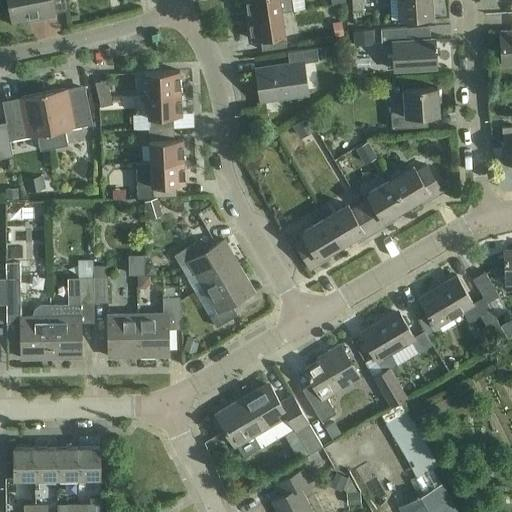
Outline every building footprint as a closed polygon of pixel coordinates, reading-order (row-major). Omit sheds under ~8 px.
[(7,0),(12,20),(35,15),(36,19),(54,16),(50,0),(7,0)] [(245,0),(248,17),(281,13),(293,11),(291,0),(245,0)] [(363,0),(355,0),(351,0),(352,11),(364,10),(363,0)] [(431,0),(396,0),(398,19),(432,17),(431,0)] [(281,13),(248,17),(251,40),(259,38),(261,50),(286,47),(281,13)] [(345,26),(337,28),(340,38),(347,37),(345,26)] [(394,70),(435,67),(434,38),(407,40),(406,27),(380,29),(381,46),(392,45),(394,70)] [(511,29),(499,31),(501,66),(511,65),(511,29)] [(353,46),(374,45),(373,30),(353,31),(353,46)] [(340,45),(341,56),(348,56),(347,44),(340,45)] [(302,63),(327,59),(325,46),(287,52),(289,63),(255,68),(260,101),(307,94),(302,63)] [(147,95),(180,93),(179,71),(146,72),(147,95)] [(94,82),(100,107),(112,104),(107,79),(94,82)] [(438,112),(437,87),(403,89),(404,103),(390,104),(391,127),(427,125),(427,113),(438,112)] [(43,93),(53,148),(67,145),(64,129),(92,124),(85,89),(67,92),(66,88),(43,93)] [(40,150),(53,148),(43,93),(19,97),(20,101),(2,105),(6,126),(7,126),(10,140),(37,135),(40,150)] [(136,129),(148,129),(173,128),(173,116),(181,115),(180,93),(147,95),(148,115),(135,116),(136,129)] [(101,131),(113,130),(112,112),(100,113),(101,131)] [(315,130),(307,116),(292,125),(299,139),(315,130)] [(511,125),(502,126),(503,146),(503,152),(511,151),(511,125)] [(7,126),(6,126),(0,127),(0,157),(13,155),(10,140),(7,126)] [(150,163),(183,161),(182,139),(174,139),(173,128),(148,129),(150,163)] [(360,130),(350,137),(355,145),(365,138),(360,130)] [(503,146),(492,147),(493,160),(504,159),(503,152),(503,146)] [(137,198),(151,197),(177,196),(176,184),(184,184),(183,161),(150,163),(150,166),(136,167),(137,198)] [(390,179),(405,206),(427,193),(430,197),(440,190),(425,165),(415,171),(412,165),(390,179)] [(41,176),(23,180),(26,193),(44,189),(41,176)] [(384,218),(405,206),(390,179),(367,192),(371,197),(360,203),(375,229),(386,223),(384,218)] [(17,187),(4,188),(5,198),(18,197),(17,187)] [(162,216),(157,198),(143,202),(148,220),(162,216)] [(364,236),(375,229),(360,203),(350,209),(347,204),(324,217),(340,244),(362,232),(364,236)] [(319,257),(340,244),(324,217),(302,231),(305,236),(295,242),(310,268),(321,261),(319,257)] [(206,284),(239,265),(223,239),(201,252),(195,242),(173,255),(186,277),(197,271),(206,284)] [(505,284),(511,283),(511,248),(503,250),(505,284)] [(143,255),(128,255),(128,275),(144,275),(143,255)] [(151,263),(144,264),(144,275),(156,274),(156,268),(151,263)] [(239,265),(206,284),(213,297),(209,300),(216,311),(209,315),(215,327),(237,314),(231,303),(253,290),(239,265)] [(5,267),(0,267),(0,278),(10,278),(10,267),(5,267)] [(483,271),(471,278),(487,303),(498,297),(483,271)] [(434,325),(472,303),(455,274),(439,284),(441,287),(419,300),(434,325)] [(50,319),(50,357),(80,357),(79,322),(91,322),(90,302),(93,302),(93,276),(78,277),(79,314),(65,315),(65,319),(50,319)] [(106,276),(93,276),(93,302),(107,301),(106,276)] [(150,276),(138,276),(138,289),(145,289),(150,284),(150,276)] [(18,279),(5,279),(6,304),(18,304),(18,279)] [(174,287),(163,287),(163,297),(174,297),(174,287)] [(482,296),(472,302),(491,333),(501,327),(482,296)] [(167,355),(167,329),(180,329),(180,317),(182,317),(182,305),(180,305),(180,297),(174,297),(163,297),(162,297),(162,312),(153,313),(153,318),(138,318),(139,356),(167,355)] [(50,357),(50,319),(49,304),(40,304),(34,308),(32,315),(20,316),(21,358),(50,357)] [(411,339),(413,337),(399,313),(377,326),(375,323),(359,332),(376,360),(411,339)] [(139,356),(138,318),(122,318),(122,314),(107,314),(108,356),(139,356)] [(433,331),(425,318),(419,322),(426,335),(433,331)] [(413,337),(411,339),(419,352),(431,345),(423,331),(413,337)] [(194,355),(199,340),(187,336),(182,351),(194,355)] [(325,397),(359,377),(339,344),(327,351),(329,354),(304,368),(312,382),(302,388),(321,421),(335,413),(325,397)] [(445,373),(434,355),(421,363),(432,381),(445,373)] [(408,383),(400,388),(388,368),(372,377),(390,405),(405,396),(407,399),(415,394),(408,383)] [(305,426),(304,424),(308,422),(292,395),(280,402),(270,385),(237,404),(235,401),(215,413),(234,445),(252,434),(260,448),(294,428),(309,454),(322,447),(308,424),(305,426)] [(407,413),(386,425),(416,476),(436,464),(407,413)] [(13,478),(35,478),(35,447),(12,448),(13,478)] [(35,478),(56,478),(56,447),(35,447),(35,478)] [(56,478),(77,478),(77,447),(56,447),(56,478)] [(77,447),(77,478),(100,478),(100,447),(77,447)] [(276,511),(310,511),(298,488),(308,483),(301,469),(276,482),(283,495),(271,501),(276,511)] [(336,471),(331,481),(343,486),(348,476),(336,471)] [(451,511),(438,486),(389,511),(451,511)] [(29,490),(28,501),(51,502),(52,491),(29,490)] [(360,492),(346,493),(347,505),(360,505),(360,492)] [(78,504),(77,511),(90,511),(90,503),(78,504)]
